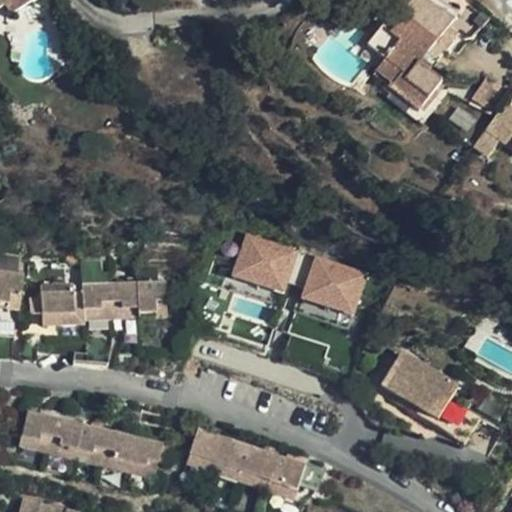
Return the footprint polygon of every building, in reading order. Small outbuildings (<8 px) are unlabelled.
[(0,0),(0,2),(7,10),(24,0),(0,0)] [(420,67),(447,30),(408,6),(398,18),(401,20),(391,33),(383,26),(367,47),(385,61),(373,78),(419,113),(441,84),(420,67)] [(300,245),(250,232),(238,276),(288,290),(300,245)] [(369,265),(319,251),(307,296),(356,309),(369,265)] [(24,271),(0,268),(0,298),(21,301),(24,271)] [(167,277),(139,278),(140,307),(168,305),(167,277)] [(140,307),(139,278),(111,280),(113,309),(140,307)] [(113,309),(111,280),(85,282),(86,311),(113,309)] [(86,311),(85,282),(41,284),(43,313),(59,312),(86,311)] [(21,301),(0,298),(0,306),(20,309),(21,301)] [(168,305),(140,307),(141,318),(169,317),(168,305)] [(141,318),(140,307),(113,309),(113,320),(141,318)] [(113,320),(113,309),(86,311),(86,321),(113,320)] [(86,311),(59,312),(59,323),(86,321),(86,311)] [(130,370),(139,341),(122,337),(115,366),(130,370)] [(400,395),(418,405),(423,398),(404,388),(400,395)] [(50,444),(57,415),(29,409),(22,438),(50,444)] [(76,450),(83,421),(57,415),(50,444),(76,450)] [(104,457),(111,428),(83,421),(76,450),(104,457)] [(131,463),(138,434),(111,428),(104,457),(131,463)] [(219,465),(227,438),(200,429),(191,456),(219,465)] [(165,441),(138,434),(131,463),(158,470),(165,441)] [(48,452),(50,444),(22,438),(21,446),(48,452)] [(245,474),(254,447),(227,438),(219,465),(245,474)] [(74,458),(76,450),(50,444),(48,452),(74,458)] [(273,483),(282,456),(254,447),(245,474),(273,483)] [(102,465),(104,457),(76,450),(74,458),(102,465)] [(217,473),(219,465),(191,456),(188,463),(217,473)] [(309,465),(282,456),(273,483),(299,492),(309,465)] [(129,471),(131,463),(104,457),(102,465),(129,471)] [(158,470),(131,463),(129,471),(156,477),(158,470)] [(243,481),(245,474),(219,465),(217,473),(243,481)] [(271,491),(273,483),(245,474),(243,481),(271,491)] [(299,492),(273,483),(271,491),(297,500),(299,492)] [(53,511),(55,503),(26,495),(21,511),(53,511)] [(86,511),(87,510),(55,503),(53,511),(86,511)]
